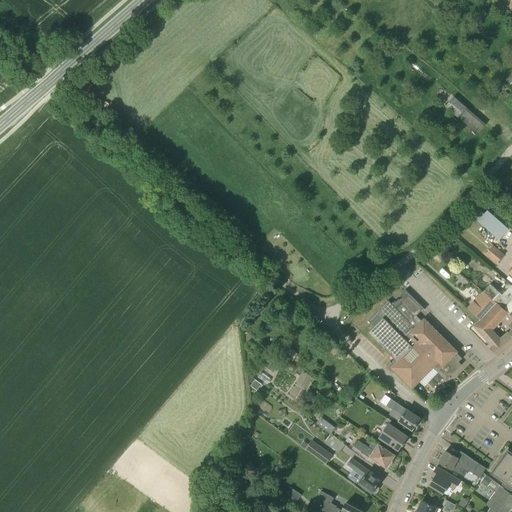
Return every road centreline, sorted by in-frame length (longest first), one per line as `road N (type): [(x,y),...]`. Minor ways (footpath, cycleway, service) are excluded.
road 1 (unclassified): [(323,318),(0,46)]
road 2 (residential): [(323,318),(404,256),(511,145)]
road 3 (secondary): [(0,125),(144,0)]
road 4 (unclassified): [(440,419),(323,318)]
